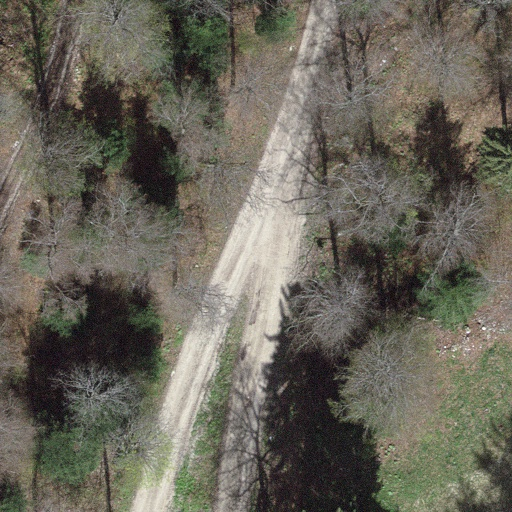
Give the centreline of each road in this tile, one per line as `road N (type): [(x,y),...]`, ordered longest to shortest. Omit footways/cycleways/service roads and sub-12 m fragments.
road 1 (track): [(154,511),(315,62),(325,0)]
road 2 (track): [(53,0),(0,241)]
